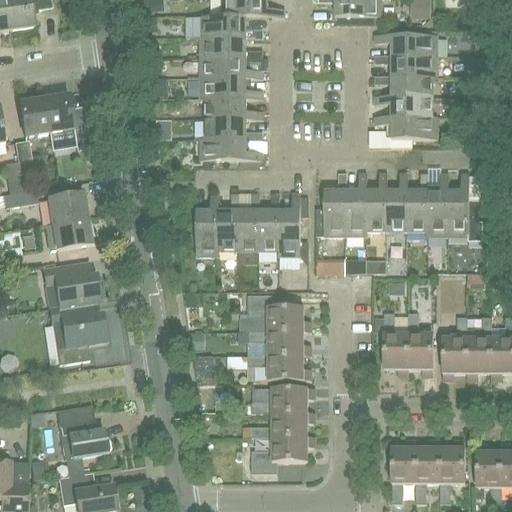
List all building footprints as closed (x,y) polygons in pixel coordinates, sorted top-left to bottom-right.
[(0,0),(0,35),(9,34),(3,0),(0,0)] [(3,0),(9,34),(34,30),(32,15),(53,11),(50,0),(3,0)] [(269,0),(223,0),(223,20),(247,20),(247,21),(286,21),(286,13),(270,13),(270,0),(269,0)] [(318,0),(319,7),(336,7),(336,21),(381,21),(381,0),(318,0)] [(416,1),(416,21),(431,21),(432,1),(416,1)] [(247,41),(247,42),(264,42),(264,34),(247,33),(247,21),(247,20),(223,20),(201,19),(201,41),(247,41)] [(392,60),(438,60),(438,39),(375,39),(375,47),(392,47),(392,60)] [(247,41),(201,41),(201,61),(247,61),(247,62),(264,62),(264,54),(247,54),(247,42),(247,41)] [(438,81),(438,60),(392,60),(375,60),(375,68),(392,68),(392,80),(392,81),(438,81)] [(247,61),(201,61),(201,81),(247,82),(264,82),(264,75),(247,75),(247,62),(247,61)] [(465,61),(465,80),(476,81),(476,61),(465,61)] [(392,80),(375,80),(375,88),(392,88),(392,100),(392,102),(434,102),(434,82),(438,82),(438,81),(392,81),(392,80)] [(247,82),(201,81),(201,102),(247,102),(247,103),(264,103),(264,95),(247,94),(247,82)] [(44,101),(49,136),(74,131),(78,153),(91,151),(85,119),(73,121),(69,97),(44,101)] [(434,121),(434,102),(392,102),(392,100),(375,100),(375,108),(392,108),(392,121),(392,122),(438,122),(438,121),(434,121)] [(49,136),(44,101),(20,105),(25,140),(49,136)] [(247,102),(201,102),(201,103),(205,103),(205,122),(247,122),(247,123),(264,123),(264,115),(247,115),(247,103),(247,102)] [(460,104),(460,121),(476,122),(477,105),(460,104)] [(392,122),(392,121),(375,121),(375,129),(392,129),(392,143),(438,143),(438,122),(392,122)] [(247,122),(205,122),(205,142),(201,142),(201,143),(246,143),(247,144),(264,144),(264,135),(247,135),(247,123),(247,122)] [(246,143),(201,143),(201,164),(263,164),(263,156),(247,156),(247,144),(246,143)] [(15,146),(18,166),(20,178),(34,177),(29,144),(15,146)] [(5,168),(10,198),(23,196),(20,178),(18,166),(5,168)] [(346,194),(347,240),(367,240),(367,194),(368,194),(368,177),(360,177),(360,194),(348,194),(346,194)] [(367,194),(367,240),(368,240),(368,236),(388,236),(388,194),(389,194),(389,177),(380,177),(380,194),(368,194),(367,194)] [(428,236),(428,240),(449,240),(449,194),(450,194),(450,177),(441,177),(442,195),(429,195),(428,195),(428,236)] [(449,194),(449,240),(469,240),(469,244),(484,244),(484,225),(479,225),(479,207),(470,207),(470,177),(462,177),(462,194),(450,194),(449,194)] [(348,194),(347,178),(340,178),(340,195),(325,195),(326,240),(347,240),(346,194),(348,194)] [(388,194),(388,236),(408,236),(407,194),(409,194),(409,178),(401,178),(401,194),(389,194),(388,194)] [(407,194),(408,236),(428,236),(428,195),(429,195),(429,178),(421,178),(421,194),(409,194),(407,194)] [(23,196),(10,198),(3,200),(6,212),(40,207),(36,194),(23,196)] [(219,214),(221,214),(221,197),(212,197),(212,214),(198,214),(198,260),(219,260),(219,214)] [(220,255),(240,255),(240,214),(241,214),(241,197),(233,197),(233,214),(221,214),(219,214),(219,260),(220,260),(220,255)] [(261,214),(261,197),(253,197),(253,214),(241,214),(240,214),(240,255),(260,255),(260,214),(261,214)] [(280,260),(281,260),(281,214),(281,197),(273,197),(273,214),(261,214),(260,214),(260,255),(280,255),(280,260)] [(294,214),(281,214),(281,260),(302,260),(302,197),(294,197),(294,214)] [(52,228),(87,223),(84,198),(49,203),(52,228)] [(483,200),(483,204),(483,210),(493,210),(493,200),(483,200)] [(50,255),(56,254),(91,249),(87,223),(52,228),(44,229),(44,230),(46,230),(50,255)] [(0,275),(19,273),(17,257),(0,259),(0,275)] [(322,279),(352,279),(352,265),(322,265),(322,279)] [(60,312),(98,306),(100,306),(95,279),(93,280),(91,267),(44,274),(46,288),(56,287),(60,312)] [(492,277),(473,278),(474,292),(493,291),(492,277)] [(248,335),(312,335),(312,325),(304,325),(304,310),(273,311),(273,299),(248,299),(248,322),(268,322),(268,335),(248,335)] [(98,306),(60,312),(50,314),(52,327),(55,327),(62,369),(89,364),(87,348),(106,345),(102,318),(100,319),(98,306)] [(409,379),(409,372),(422,371),(422,380),(433,379),(433,372),(434,372),(434,336),(419,336),(419,315),(409,316),(409,336),(409,379)] [(409,379),(409,336),(396,336),(396,316),(385,316),(385,336),(384,336),(384,372),(399,372),(399,379),(409,379)] [(492,384),(492,319),(482,319),(482,341),(469,341),(468,320),(467,320),(467,376),(467,384),(478,383),(478,376),(491,376),(491,384),(492,384)] [(511,319),(505,320),(505,340),(492,340),(492,319),(492,384),(502,384),(502,376),(511,375),(511,319)] [(467,376),(467,320),(458,320),(458,340),(443,340),(443,376),(444,376),(444,384),(454,384),(454,376),(467,376)] [(312,335),(248,335),(248,345),(268,345),(268,359),(248,359),(248,360),(304,360),(312,360),(312,349),(304,349),(304,336),(312,336),(312,335)] [(192,337),(192,353),(205,353),(205,337),(192,337)] [(304,360),(248,360),(248,370),(268,370),(268,384),(304,384),(304,383),(312,383),(312,373),(304,373),(304,360)] [(212,361),(194,361),(196,374),(214,374),(212,361)] [(252,415),(309,415),(309,402),(316,402),(316,392),(309,392),(309,391),(272,391),(272,407),(252,407),(252,415)] [(74,412),(58,415),(65,464),(107,457),(107,456),(109,452),(108,444),(105,442),(103,433),(78,437),(74,412)] [(309,415),(252,415),(252,417),(272,417),(272,431),(252,431),(252,439),(309,439),(309,427),(316,427),(316,416),(309,416),(309,415)] [(309,439),(252,439),(252,441),(272,441),(272,455),(252,455),(252,478),(277,478),(277,462),(309,462),(309,451),(316,451),(316,440),(309,440),(309,439)] [(416,486),(416,443),(406,443),(406,451),(392,451),(392,486),(393,486),(393,507),(404,507),(404,486),(416,486)] [(427,486),(441,486),(441,507),(441,443),(430,443),(430,451),(417,451),(417,443),(416,443),(416,486),(417,486),(417,507),(427,507),(427,486)] [(441,443),(441,507),(452,507),(452,486),(465,486),(465,451),(465,443),(455,443),(455,451),(441,451),(441,443)] [(511,446),(501,447),(501,454),(502,510),(502,490),(511,490),(511,446)] [(502,510),(501,454),(488,454),(488,447),(477,447),(477,454),(476,454),(477,490),(492,490),(492,510),(502,510)] [(27,511),(28,490),(10,489),(10,466),(0,465),(0,511),(27,511)] [(86,478),(59,482),(63,509),(77,507),(77,511),(117,511),(114,489),(88,493),(86,478)]
